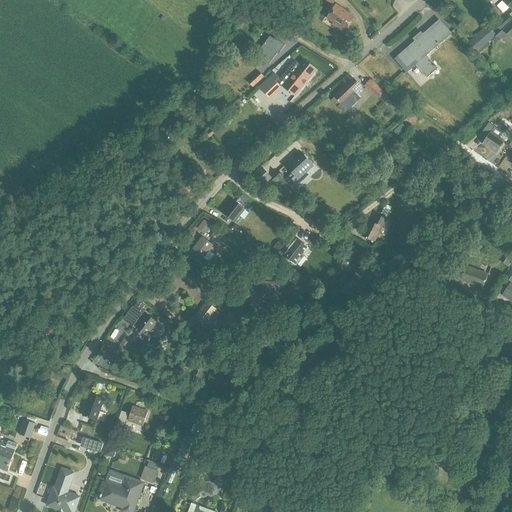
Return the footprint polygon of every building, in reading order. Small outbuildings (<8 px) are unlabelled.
[(511,0),(502,0),(503,0),(511,10),(511,0)] [(355,18),(337,5),(328,18),(334,23),(333,25),(338,29),(344,33),(348,27),(355,18)] [(501,31),(511,21),(511,17),(509,14),(496,25),(501,31)] [(438,68),(427,55),(451,34),(440,21),(423,36),(421,33),(414,39),(416,41),(396,59),(408,72),(416,65),(427,78),(438,68)] [(511,21),(501,31),(496,35),(487,25),(464,46),(474,56),(477,53),(479,55),(491,45),(489,43),(496,37),(508,41),(507,44),(511,45),(511,21)] [(270,36),(259,51),(266,56),(263,60),(269,64),(278,53),(279,54),(286,45),(275,38),(274,39),(270,36)] [(309,55),(311,50),(303,47),(301,53),(309,55)] [(295,60),(281,78),(286,82),(282,87),(292,95),(292,94),(295,97),(317,70),(304,59),(300,64),(295,60)] [(262,69),(250,79),(256,86),(267,76),(262,69)] [(259,87),(270,98),(281,87),(278,84),(282,80),(274,72),(259,87)] [(342,111),(354,100),(355,101),(359,97),(358,96),(365,90),(354,79),(335,97),(332,100),(342,111)] [(365,87),(378,99),(379,97),(385,102),(389,98),(383,93),(384,92),(371,80),(365,87)] [(497,153),(505,141),(492,132),(495,126),(489,122),(480,135),(486,139),(483,144),(497,153)] [(402,123),(394,131),(402,138),(410,130),(402,123)] [(210,129),(205,133),(209,138),(215,134),(210,129)] [(341,143),(336,147),(340,154),(346,149),(341,143)] [(289,197),(298,190),(292,184),(298,179),(299,180),(316,166),(305,154),(304,155),(301,152),(295,158),(295,159),(296,158),(297,159),(293,164),(288,169),(293,175),(286,182),(279,174),(273,180),(289,197)] [(408,164),(401,168),(404,175),(412,171),(408,164)] [(262,185),(271,177),(263,168),(254,176),(262,185)] [(501,185),(496,191),(504,197),(509,191),(501,185)] [(406,196),(402,202),(413,208),(416,202),(406,196)] [(223,214),(234,223),(245,209),(234,200),(223,214)] [(388,217),(392,207),(385,204),(381,213),(388,217)] [(236,224),(232,228),(238,233),(241,229),(239,227),(250,213),(245,209),(234,223),(236,224)] [(362,236),(375,242),(387,219),(378,215),(374,223),(369,221),(362,236)] [(200,229),(209,233),(214,222),(205,218),(200,229)] [(301,227),(293,236),(297,239),(303,244),(311,235),(307,231),(301,227)] [(215,248),(216,249),(217,247),(203,237),(193,251),(208,262),(208,261),(209,263),(215,254),(212,252),(215,248)] [(284,256),(297,266),(298,264),(301,267),(307,259),(304,256),(305,256),(303,254),(308,248),(303,244),(297,239),(284,256)] [(279,241),(274,247),(278,251),(284,245),(279,241)] [(347,269),(354,259),(348,255),(341,264),(347,269)] [(511,259),(508,257),(503,263),(509,267),(511,261),(511,259)] [(483,288),(489,273),(467,266),(462,280),(483,288)] [(360,271),(342,292),(352,300),(369,279),(360,271)] [(278,302),(280,282),(273,282),(273,275),(264,274),(262,300),(278,302)] [(511,282),(502,295),(511,301),(511,282)] [(137,300),(123,320),(134,327),(145,311),(142,309),(145,305),(137,300)] [(254,300),(250,305),(259,312),(263,306),(254,300)] [(206,325),(218,310),(207,301),(196,317),(206,325)] [(218,330),(227,332),(234,337),(240,329),(245,323),(239,319),(239,320),(231,313),(218,330)] [(154,333),(152,331),(158,322),(147,314),(137,328),(150,337),(154,333)] [(306,323),(307,314),(296,314),(296,315),(292,315),(292,321),(306,323)] [(324,320),(316,326),(330,331),(332,326),(326,324),(324,320)] [(245,323),(240,329),(247,335),(252,329),(245,323)] [(278,336),(274,337),(272,341),(273,345),(276,347),(280,346),(282,342),(281,338),(278,336)] [(225,388),(230,375),(212,369),(213,365),(204,362),(203,366),(201,366),(197,377),(208,381),(208,382),(225,388)] [(98,382),(96,388),(105,391),(106,387),(103,386),(104,384),(98,382)] [(83,416),(96,421),(104,399),(91,394),(83,416)] [(316,419),(322,402),(309,397),(303,415),(316,419)] [(128,420),(121,417),(117,428),(125,431),(128,421),(143,427),(148,412),(133,406),(128,420)] [(36,424),(24,420),(19,434),(30,438),(36,424)] [(93,428),(84,425),(82,432),(90,435),(93,428)] [(178,470),(192,441),(185,438),(171,468),(178,470)] [(0,467),(8,470),(14,454),(18,444),(9,441),(8,443),(2,440),(2,442),(0,441),(0,467)] [(244,452),(251,455),(254,446),(247,443),(244,452)] [(97,446),(91,450),(95,456),(101,453),(97,446)] [(106,447),(104,454),(106,455),(106,456),(113,457),(116,450),(106,447)] [(436,453),(433,461),(440,464),(443,456),(436,453)] [(388,461),(394,463),(397,455),(393,454),(391,458),(389,457),(388,461)] [(234,463),(229,479),(240,482),(246,467),(234,463)] [(154,483),(158,471),(146,466),(141,479),(154,483)] [(74,511),(81,496),(69,492),(76,473),(62,469),(55,489),(53,488),(47,506),(65,511),(74,511)] [(111,470),(100,499),(112,504),(117,506),(124,508),(122,511),(133,511),(145,482),(111,470)] [(172,483),(176,472),(171,470),(166,481),(172,483)] [(286,511),(290,503),(280,500),(276,511),(277,511),(286,511)] [(330,511),(329,511),(340,511),(342,506),(333,502),(330,511)] [(217,511),(192,503),(188,511),(217,511)]
